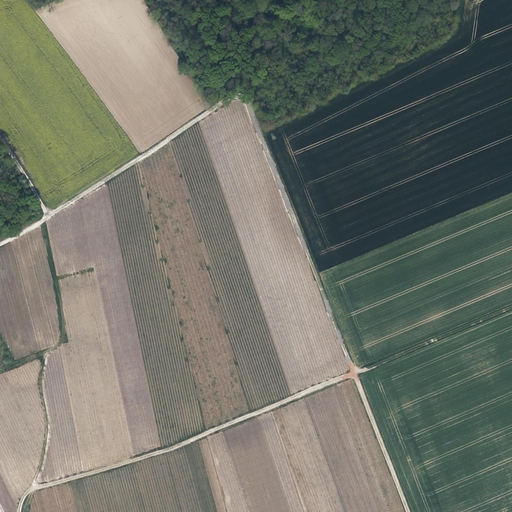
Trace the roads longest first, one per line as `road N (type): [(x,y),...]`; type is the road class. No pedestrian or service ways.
road 1 (track): [(0,244),(241,97),(354,373)]
road 2 (track): [(19,511),(31,489),(182,444),(354,373)]
road 3 (track): [(31,489),(47,431),(43,367),(63,333),(43,219)]
road 4 (track): [(354,373),(511,306)]
road 5 (track): [(354,373),(408,511)]
